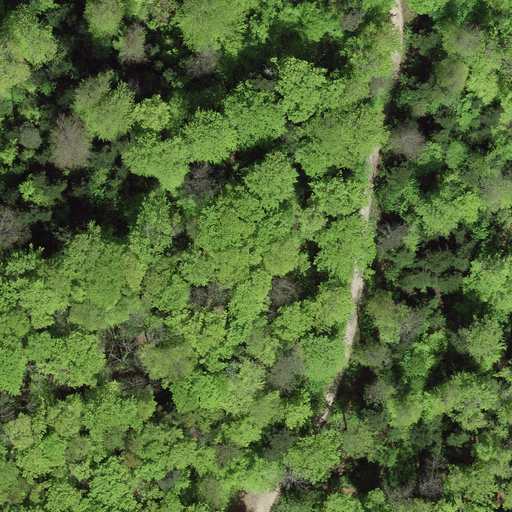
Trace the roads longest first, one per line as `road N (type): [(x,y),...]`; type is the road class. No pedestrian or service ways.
road 1 (track): [(396,0),(400,30),(339,381),(313,436),(273,484),(267,511)]
road 2 (track): [(273,164),(302,360),(273,484)]
